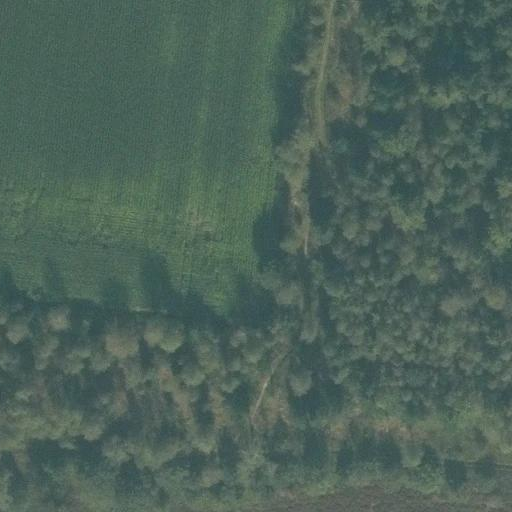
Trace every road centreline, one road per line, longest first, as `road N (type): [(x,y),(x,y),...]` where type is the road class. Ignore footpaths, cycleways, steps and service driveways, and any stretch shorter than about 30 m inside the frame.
road 1 (track): [(511,474),(247,448)]
road 2 (track): [(247,448),(0,447)]
